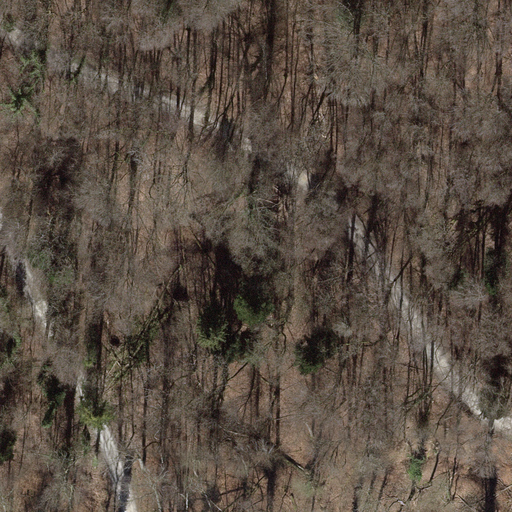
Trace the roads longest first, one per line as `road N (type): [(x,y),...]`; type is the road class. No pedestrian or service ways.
road 1 (track): [(511,422),(470,403),(322,193),(185,103),(67,66),(0,14)]
road 2 (track): [(127,511),(84,392),(0,223)]
